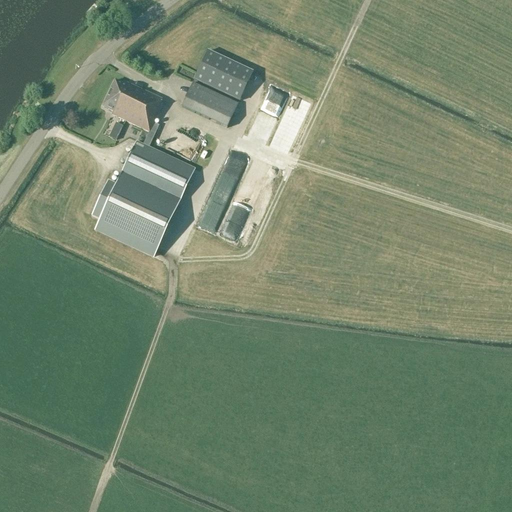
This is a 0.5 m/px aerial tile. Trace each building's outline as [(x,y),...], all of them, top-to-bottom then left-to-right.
[(128,10),(137,2),(135,0),(124,0),(121,2),(128,10)] [(207,52),(193,82),(239,103),(253,73),(207,52)] [(149,133),(153,124),(160,110),(158,109),(162,100),(124,82),(123,85),(115,81),(102,108),(113,113),(112,115),(149,133)] [(192,83),(190,87),(181,107),(227,129),(238,105),(192,83)] [(170,116),(161,146),(167,148),(176,118),(170,116)] [(95,230),(154,258),(195,170),(148,148),(158,126),(153,124),(149,133),(143,146),(136,142),(116,185),(108,182),(91,217),(100,220),(95,230)] [(233,242),(263,173),(257,171),(256,172),(249,169),(220,236),(233,242)]
